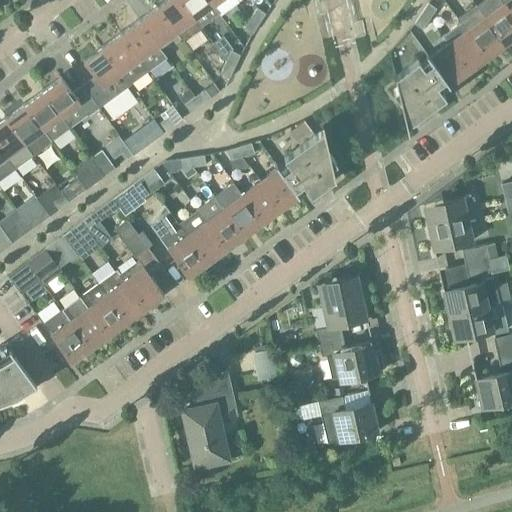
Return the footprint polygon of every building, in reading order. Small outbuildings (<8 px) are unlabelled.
[(181,0),(165,0),(157,6),(177,33),(183,41),(202,28),(181,0)] [(209,0),(181,0),(202,28),(220,14),(214,6),(209,0)] [(479,10),(504,44),(511,38),(511,15),(503,4),(500,0),(485,0),(477,7),(479,10)] [(511,0),(500,0),(503,4),(511,15),(511,0)] [(421,14),(430,20),(437,9),(428,3),(421,14)] [(157,6),(139,19),(159,47),(177,33),(157,6)] [(250,19),(259,25),(266,14),(257,9),(250,19)] [(504,44),(479,10),(461,24),(466,31),(486,58),(504,45),(504,44)] [(430,20),(421,14),(414,24),(423,30),(430,20)] [(139,19),(121,32),(121,33),(149,72),(168,59),(159,47),(139,19)] [(259,25),(250,19),(243,30),(252,35),(259,25)] [(466,31),(461,24),(443,37),(448,44),(468,71),(485,58),(486,58),(466,31)] [(121,33),(103,46),(102,46),(130,85),(149,72),(121,33)] [(427,53),(426,54),(449,85),(468,71),(448,44),(430,57),(427,53)] [(102,46),(85,59),(83,60),(95,76),(83,85),(99,108),(131,85),(130,85),(102,46)] [(231,51),(226,63),(235,67),(241,56),(231,51)] [(396,76),(394,76),(397,89),(393,92),(401,102),(406,128),(408,127),(407,125),(446,97),(437,86),(441,83),(443,87),(448,84),(449,85),(426,54),(428,58),(421,63),(418,60),(396,76)] [(235,67),(226,63),(220,74),(230,78),(235,67)] [(61,76),(42,90),(70,128),(88,115),(89,116),(99,108),(83,85),(73,92),(61,76)] [(179,97),(185,105),(195,98),(189,89),(179,97)] [(42,90),(25,103),(24,104),(52,141),(70,128),(42,90)] [(205,90),(195,98),(201,106),(211,98),(205,90)] [(201,106),(195,98),(185,105),(191,113),(201,106)] [(24,104),(6,117),(33,155),(52,141),(24,104)] [(6,117),(0,121),(0,148),(15,169),(33,155),(6,117)] [(158,124),(164,133),(174,125),(168,117),(158,124)] [(164,133),(158,124),(155,120),(132,136),(141,149),(164,133)] [(276,164),(298,195),(299,194),(298,193),(302,190),(300,186),(303,184),(311,195),(334,179),(335,179),(332,167),(337,163),(329,153),(323,127),(322,128),(323,130),(284,158),(287,161),(279,167),(276,164)] [(239,147),(242,157),(254,153),(251,144),(239,147)] [(242,157),(239,147),(227,151),(230,160),(242,157)] [(0,148),(0,180),(15,169),(0,148)] [(97,166),(105,176),(115,168),(102,150),(92,158),(97,166)] [(192,158),(193,168),(206,166),(204,156),(192,158)] [(192,158),(179,159),(181,169),(188,179),(197,172),(193,168),(192,158)] [(275,164),(278,168),(260,181),(280,208),(298,195),(276,164),(275,164)] [(79,179),(87,189),(95,183),(105,176),(97,166),(79,179)] [(154,169),(144,177),(155,192),(165,184),(154,169)] [(155,192),(144,177),(134,184),(144,199),(155,192)] [(60,192),(62,195),(68,203),(86,190),(78,179),(60,192)] [(260,181),(242,195),(262,222),(279,209),(280,208),(260,181)] [(128,188),(113,199),(119,207),(134,197),(128,188)] [(68,203),(62,195),(52,202),(58,210),(68,203)] [(242,195),(223,208),(243,235),(261,223),(262,222),(242,195)] [(243,235),(223,208),(215,197),(197,210),(205,222),(225,249),(242,236),(243,235)] [(119,207),(113,199),(103,207),(109,215),(119,207)] [(433,250),(473,241),(464,199),(449,210),(442,211),(443,214),(442,214),(428,225),(433,250)] [(25,222),(31,230),(41,222),(35,214),(25,222)] [(92,215),(82,222),(88,230),(98,223),(92,215)] [(135,258),(148,248),(127,219),(114,229),(135,258)] [(186,220),(179,225),(206,262),(225,249),(205,222),(194,230),(186,220)] [(31,230),(25,222),(15,229),(21,237),(31,230)] [(88,230),(82,222),(72,229),(89,253),(99,245),(88,230)] [(0,252),(13,243),(0,225),(0,252)] [(206,262),(179,225),(160,238),(187,276),(206,263),(206,262)] [(45,249),(51,257),(61,250),(55,241),(45,249)] [(465,264),(489,259),(486,245),(462,251),(465,264)] [(42,269),(54,260),(51,257),(45,249),(31,260),(38,270),(42,269)] [(492,272),(489,259),(465,264),(468,278),(492,272)] [(164,294),(144,267),(139,260),(120,274),(145,308),(164,294)] [(20,285),(25,292),(40,281),(27,263),(8,276),(16,288),(20,285)] [(117,270),(99,283),(126,321),(145,308),(120,274),(117,270)] [(319,343),(343,338),(340,325),(367,319),(357,276),(342,287),(335,289),(336,292),(321,302),(327,328),(316,330),(319,343)] [(485,280),(483,282),(443,291),(448,316),(488,307),(500,304),(494,278),(485,280)] [(99,283),(87,292),(80,297),(108,334),(126,321),(99,283)] [(80,297),(62,310),(89,348),(108,334),(80,297)] [(488,307),(448,316),(454,340),(494,331),(488,307)] [(89,348),(62,310),(43,324),(71,362),(89,348)] [(497,352),(511,349),(511,334),(494,339),(497,352)] [(343,338),(319,343),(322,356),(326,355),(331,378),(338,377),(339,382),(379,373),(378,369),(383,368),(380,351),(375,353),(373,344),(346,351),(343,338)] [(511,363),(511,349),(497,352),(500,366),(511,363)] [(0,404),(11,401),(11,400),(10,393),(14,391),(14,392),(15,392),(15,391),(18,389),(23,394),(24,395),(37,387),(10,350),(0,355),(0,361),(1,363),(0,363),(0,404)] [(256,370),(258,379),(277,375),(274,365),(256,370)] [(219,418),(236,406),(228,371),(186,401),(187,402),(189,401),(190,409),(183,411),(196,467),(206,465),(208,468),(212,470),(215,469),(218,466),(219,462),(228,460),(219,418)] [(511,371),(511,372),(475,380),(482,408),(511,401),(511,371)] [(327,443),(339,441),(378,432),(372,403),(345,409),(342,397),(318,402),(327,443)]
